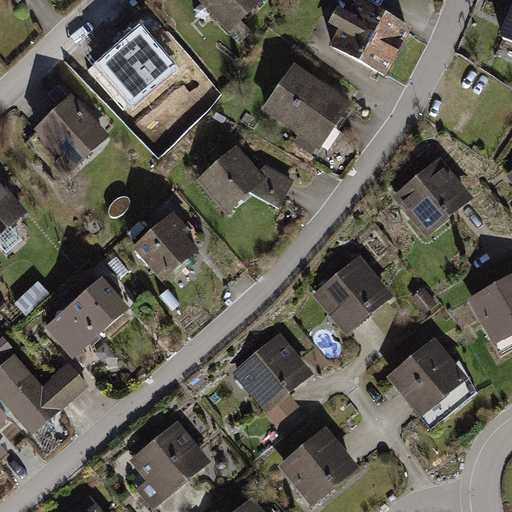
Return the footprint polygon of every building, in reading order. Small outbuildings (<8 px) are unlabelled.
[(11,0),(20,10),(32,0),(11,0)] [(265,0),(198,0),(230,34),(266,1),(265,0)] [(341,35),(334,49),(385,76),(408,35),(355,6),(348,20),(338,15),(330,30),(341,35)] [(511,24),(503,45),(511,48),(511,24)] [(172,58),(143,27),(104,65),(133,95),(172,58)] [(300,70),(267,116),(303,141),(298,149),(318,162),(355,109),(300,70)] [(74,102),(37,136),(72,174),(109,141),(74,102)] [(240,152),(200,187),(227,221),(254,201),(281,213),(298,186),(269,170),(262,176),(240,152)] [(440,161),(393,199),(427,242),(474,204),(440,161)] [(0,186),(0,244),(28,221),(0,186)] [(173,220),(135,253),(164,288),(203,255),(173,220)] [(358,260),(313,298),(350,340),(394,301),(358,260)] [(511,275),(468,297),(491,343),(511,332),(511,275)] [(97,290),(50,329),(77,361),(124,322),(97,290)] [(434,336),(387,377),(419,417),(424,424),(472,383),(447,352),(434,336)] [(7,337),(0,340),(0,355),(13,350),(7,337)] [(280,340),(234,377),(269,419),(314,382),(280,340)] [(0,432),(12,423),(30,445),(93,393),(72,369),(44,393),(18,362),(0,376),(0,432)] [(147,482),(135,491),(151,511),(152,511),(210,467),(176,424),(130,461),(147,482)] [(328,435),(281,473),(312,511),(360,474),(328,435)] [(99,511),(91,500),(74,511),(99,511)]
